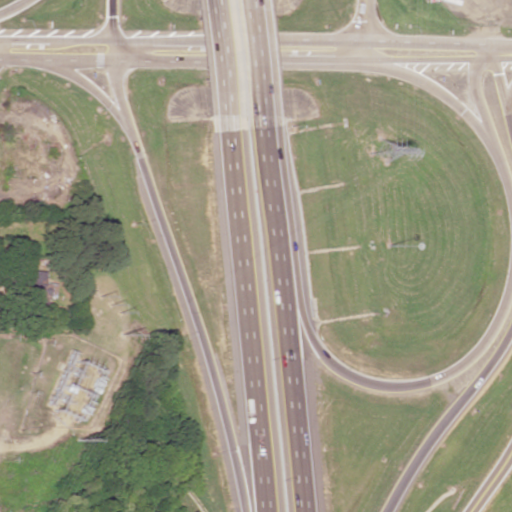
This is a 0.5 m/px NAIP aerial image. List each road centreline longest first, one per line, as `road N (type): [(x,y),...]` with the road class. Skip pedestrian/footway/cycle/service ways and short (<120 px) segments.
road 1 (motorway): [(384,62),(466,111),(500,173),(511,220),(505,303),(483,349),(429,384),(345,377),(317,353),(274,268)]
road 2 (motorway): [(114,0),(121,92),(208,339),(248,511)]
road 3 (tertiary): [(0,58),(511,59)]
road 4 (motorway): [(382,511),(407,465),(477,386),(511,329),(511,131),(493,45)]
road 5 (motorway): [(300,511),(265,171)]
road 6 (motorway): [(236,176),(271,511)]
road 7 (tertiary): [(335,41),(0,40)]
road 8 (motorway): [(217,0),(236,176)]
road 9 (tertiary): [(511,50),(335,41)]
road 10 (motorway): [(265,171),(248,0)]
road 11 (motorway): [(26,59),(99,94),(133,129)]
